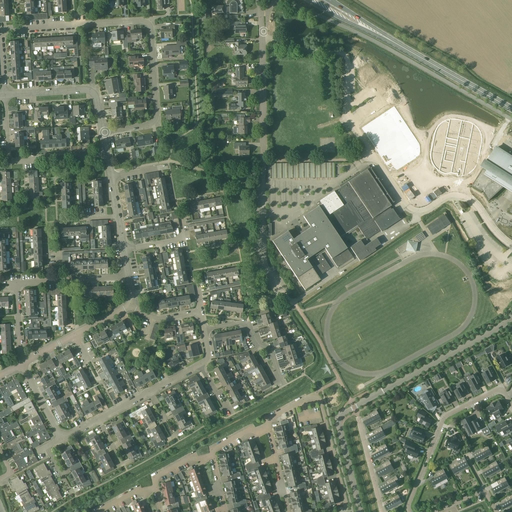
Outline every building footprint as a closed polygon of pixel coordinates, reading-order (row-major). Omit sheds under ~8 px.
[(157,0),(158,9),(165,9),(165,1),(169,1),(168,0),(157,0)] [(243,10),(243,5),(242,3),(242,2),(241,0),(228,0),(227,1),(226,3),(226,5),(229,5),(229,7),(227,7),(227,12),(230,12),(230,14),(237,14),(237,10),(243,10)] [(220,13),(223,13),(223,7),(223,6),(212,6),(212,10),(208,10),(208,9),(202,9),(202,19),(208,19),(208,12),(212,12),(212,13),(216,13),(216,14),(216,15),(217,16),(218,17),(219,16),(220,16),(220,15),(221,14),(220,14),(220,13)] [(239,22),(231,22),(231,26),(235,26),(235,33),(246,33),(246,26),(239,26),(239,22)] [(174,26),(167,26),(167,30),(161,30),(161,38),(172,38),(172,31),(174,31),(174,26)] [(141,30),(130,31),(131,35),(127,35),(128,43),(133,42),(132,39),(141,39),(141,30)] [(123,32),(112,32),(113,41),(123,40),(124,48),(128,48),(127,36),(123,36),(123,32)] [(99,35),(92,35),(93,43),(93,46),(98,46),(98,43),(105,43),(104,33),(99,33),(99,35)] [(72,37),(66,37),(66,46),(72,45),(73,47),(76,47),(76,41),(73,41),(72,37)] [(35,48),(41,47),(40,39),(34,39),(34,44),(31,44),(32,50),(35,50),(35,48)] [(177,46),(164,47),(164,49),(161,49),(162,58),(168,58),(167,55),(180,54),(179,46),(186,46),(186,42),(177,42),(177,46)] [(246,55),(246,45),(241,45),(241,42),(235,42),(235,55),(246,55)] [(95,70),(106,69),(106,65),(107,65),(107,60),(97,60),(97,57),(89,57),(90,64),(95,64),(95,70)] [(138,57),(129,57),(130,68),(143,67),(143,60),(138,60),(138,57)] [(47,72),(43,72),(44,81),(51,80),(51,74),(54,74),(53,68),(53,60),(49,60),(50,68),(47,68),(47,72)] [(179,61),(180,69),(188,69),(187,61),(179,61)] [(68,70),(64,71),(64,80),(71,79),(71,73),(74,73),(74,67),(74,66),(68,67),(68,70)] [(173,66),(164,67),(164,71),(163,71),(163,75),(168,75),(169,78),(173,78),(173,70),(173,66)] [(64,80),(64,71),(63,67),(53,68),(54,74),(57,74),(57,80),(64,80)] [(236,84),(236,85),(247,84),(247,78),(243,78),(243,68),(236,68),(236,78),(235,78),(235,79),(233,79),(232,80),(233,83),(234,84),(236,84)] [(44,81),(43,72),(43,69),(39,69),(33,69),(33,75),(36,75),(37,81),(44,81)] [(140,75),(133,75),(134,80),(136,80),(136,92),(145,91),(144,87),(145,87),(144,79),(140,79),(140,75)] [(115,79),(104,80),(106,88),(107,88),(109,95),(119,93),(118,88),(117,88),(115,79)] [(172,86),(164,86),(165,95),(165,99),(172,99),(172,95),(173,95),(172,86)] [(238,94),(238,104),(229,104),(229,110),(241,110),(241,109),(243,108),(247,107),(247,104),(246,103),(246,98),(244,96),(244,93),(238,94)] [(126,103),(126,102),(125,98),(114,99),(115,103),(110,103),(110,107),(113,106),(113,109),(111,109),(112,116),(116,116),(116,118),(122,118),(122,107),(117,108),(117,103),(126,103)] [(136,98),(128,98),(128,103),(134,102),(135,110),(146,109),(145,101),(137,102),(136,98)] [(73,106),(73,110),(69,110),(70,125),(75,125),(75,116),(84,116),(84,105),(73,106)] [(394,105),(361,126),(386,164),(387,165),(388,165),(389,166),(390,167),(391,167),(392,168),(393,168),(394,168),(395,169),(396,169),(408,161),(408,162),(416,157),(415,156),(419,154),(419,153),(419,152),(420,151),(420,149),(420,148),(420,147),(420,146),(419,145),(419,143),(419,142),(394,105)] [(62,107),(55,108),(55,119),(67,119),(67,106),(62,107)] [(180,119),(180,110),(182,110),(182,106),(175,107),(175,110),(172,110),(165,110),(166,120),(180,119)] [(40,123),(40,119),(39,115),(48,114),(47,108),(39,108),(39,112),(34,113),(34,123),(40,123)] [(14,115),(14,121),(22,121),(22,115),(26,115),(26,111),(16,112),(16,114),(14,115)] [(250,118),(244,118),(244,115),(234,115),(234,121),(239,121),(239,127),(238,127),(238,128),(234,128),(234,134),(247,134),(247,128),(248,128),(248,122),(250,122),(250,118)] [(431,154),(431,155),(431,156),(431,157),(431,158),(431,159),(432,161),(432,162),(433,163),(433,164),(434,165),(434,166),(435,167),(436,168),(437,168),(438,169),(439,170),(438,170),(439,170),(440,171),(441,172),(442,172),(443,172),(444,173),(446,173),(447,173),(448,173),(450,172),(451,172),(457,173),(457,174),(456,176),(458,176),(459,176),(460,176),(461,176),(462,176),(463,176),(464,175),(465,175),(466,175),(467,174),(468,174),(469,173),(470,173),(470,172),(471,172),(472,171),(473,171),(473,170),(474,169),(475,168),(476,167),(476,166),(476,165),(477,165),(477,164),(482,166),(484,168),(474,182),(472,186),(481,193),(482,193),(482,192),(482,191),(483,192),(483,193),(488,201),(504,187),(505,186),(511,190),(511,209),(510,212),(511,212),(511,157),(496,148),(487,163),(485,161),(479,158),(481,150),(481,149),(481,147),(481,146),(482,145),(482,144),(482,143),(482,142),(483,140),(483,139),(483,138),(482,137),(482,136),(482,134),(482,133),(481,132),(481,131),(480,130),(479,129),(479,128),(478,127),(477,126),(476,125),(475,124),(474,124),(473,123),(472,123),(471,122),(470,122),(469,121),(468,121),(467,121),(466,121),(466,120),(465,120),(463,120),(461,120),(461,119),(460,119),(459,119),(458,119),(456,118),(455,118),(453,118),(452,118),(451,118),(450,119),(449,119),(448,119),(446,120),(445,120),(444,121),(443,121),(442,122),(441,123),(441,124),(440,124),(439,125),(438,126),(438,127),(437,128),(436,129),(436,131),(436,132),(435,133),(435,134),(435,136),(434,137),(434,139),(434,140),(434,141),(434,142),(433,142),(433,143),(433,145),(432,146),(432,147),(432,148),(432,149),(431,150),(431,151),(431,152),(431,154)] [(25,120),(22,121),(14,121),(14,128),(19,127),(19,130),(27,130),(27,126),(26,126),(25,120)] [(89,127),(80,127),(80,141),(82,140),(82,144),(90,144),(89,127)] [(137,137),(138,144),(138,146),(153,144),(152,136),(144,137),(144,136),(137,137)] [(116,141),(116,144),(117,149),(131,147),(129,139),(116,141)] [(241,147),(241,144),(241,143),(234,143),(234,149),(239,149),(239,155),(249,155),(249,147),(241,147)] [(268,179),(334,178),(334,163),(268,164),(268,179)] [(390,207),(391,206),(391,205),(394,203),(369,166),(339,186),(340,188),(334,192),(334,191),(320,201),(329,215),(326,217),(319,206),(303,216),(310,227),(293,239),(288,231),(272,241),(305,290),(320,280),(307,260),(324,248),(338,268),(353,257),(340,237),(357,226),(366,240),(375,234),(377,237),(382,233),(381,232),(400,220),(392,209),(391,209),(390,207)] [(124,186),(125,192),(133,191),(135,190),(134,184),(133,184),(133,181),(127,182),(128,185),(124,186)] [(165,184),(158,186),(155,186),(156,192),(167,190),(168,190),(167,188),(166,187),(165,184)] [(133,191),(125,192),(126,198),(134,197),(133,193),(136,193),(135,190),(133,191)] [(160,198),(168,197),(167,194),(168,194),(168,193),(168,190),(167,190),(156,192),(157,198),(159,198),(160,198)] [(40,199),(39,196),(42,196),(42,192),(39,192),(30,193),(30,200),(40,199)] [(170,209),(169,203),(161,204),(162,210),(160,211),(160,214),(167,213),(166,210),(170,209)] [(137,215),(136,209),(129,210),(130,216),(131,216),(132,219),(140,217),(140,214),(137,215)] [(432,235),(449,224),(444,215),(427,227),(432,235)] [(171,222),(165,223),(167,233),(173,232),(171,222)] [(153,228),(154,236),(161,234),(159,227),(158,227),(155,228),(155,224),(152,224),(152,228),(153,228)] [(80,228),(80,236),(80,239),(87,238),(87,241),(89,241),(90,241),(90,235),(89,235),(87,235),(86,230),(86,227),(85,227),(85,226),(82,227),(82,228),(80,228)] [(195,232),(195,233),(196,236),(195,236),(196,239),(197,244),(203,242),(202,235),(201,231),(195,232)] [(425,238),(422,232),(397,248),(401,254),(406,251),(415,252),(417,243),(425,238)] [(374,248),(380,244),(376,238),(364,246),(360,240),(350,247),(359,261),(376,250),(374,248)] [(142,257),(143,263),(151,262),(150,259),(154,258),(153,254),(149,255),(148,254),(146,255),(146,257),(142,257)] [(322,274),(330,268),(321,254),(313,259),(322,274)] [(143,263),(144,269),(152,268),(152,265),(156,265),(155,261),(151,262),(143,263)] [(186,275),(178,276),(179,279),(176,280),(177,286),(180,285),(179,282),(187,281),(186,275)] [(156,286),(154,280),(147,282),(148,288),(151,287),(152,290),(159,289),(158,286),(156,286)] [(166,308),(165,300),(158,301),(158,299),(155,299),(156,305),(159,305),(160,309),(166,308)] [(35,313),(35,309),(26,309),(27,316),(29,315),(29,319),(38,319),(38,315),(38,313),(35,313)] [(257,320),(258,322),(271,318),(269,310),(261,312),(262,315),(261,316),(262,318),(257,320)] [(117,325),(120,332),(123,331),(124,333),(128,331),(128,332),(131,330),(127,323),(124,324),(123,321),(117,325)] [(258,329),(259,333),(278,327),(281,326),(279,321),(273,323),(268,324),(268,325),(269,327),(264,329),(264,328),(258,329)] [(193,323),(181,325),(182,328),(179,328),(180,334),(183,334),(183,332),(194,330),(193,323)] [(115,335),(120,332),(117,325),(111,328),(112,330),(109,332),(113,339),(116,338),(115,335)] [(171,327),(171,328),(164,330),(166,339),(173,337),(173,335),(176,334),(174,326),(171,327)] [(271,331),(271,334),(280,331),(278,327),(259,333),(260,336),(266,334),(266,333),(271,331)] [(28,339),(34,339),(34,331),(34,328),(31,328),(31,329),(28,329),(25,330),(25,337),(28,336),(28,339)] [(40,330),(41,339),(47,338),(47,334),(50,334),(50,328),(44,328),(44,330),(40,330)] [(246,344),(246,342),(246,340),(245,337),(242,338),(241,332),(240,330),(234,331),(235,339),(235,341),(239,340),(240,344),(242,343),(243,345),(246,344)] [(99,334),(103,341),(104,343),(104,344),(110,341),(110,340),(113,339),(109,332),(106,334),(105,331),(99,334)] [(268,341),(277,338),(282,337),(280,331),(271,334),(272,337),(267,339),(268,341)] [(218,343),(222,342),(221,334),(220,334),(220,333),(217,333),(217,334),(214,335),(216,343),(213,343),(214,351),(220,350),(218,343)] [(227,346),(230,346),(227,333),(221,334),(222,342),(226,341),(227,346)] [(103,341),(99,334),(93,337),(94,340),(91,342),(95,348),(98,346),(104,343),(103,341)] [(274,342),(274,344),(288,340),(286,335),(282,337),(277,338),(278,341),(274,342)] [(281,348),(285,347),(289,345),(288,340),(274,344),(275,347),(280,345),(281,348)] [(176,345),(177,350),(179,352),(186,350),(186,347),(185,343),(184,343),(181,344),(178,345),(176,345)] [(281,351),(282,353),(295,349),(297,348),(296,343),(289,345),(285,347),(286,349),(281,351)] [(197,344),(187,346),(189,357),(199,355),(197,344)] [(493,344),(490,346),(484,349),(487,354),(493,351),(494,350),(494,346),(493,344)] [(63,353),(67,361),(73,357),(69,350),(63,353)] [(175,356),(167,360),(169,365),(173,363),(174,365),(180,362),(180,361),(183,359),(179,352),(174,354),(175,356)] [(60,364),(67,361),(63,353),(57,357),(60,364)] [(299,353),(297,354),(288,357),(289,359),(284,361),(285,363),(298,359),(301,358),(299,353)] [(502,368),(510,364),(508,360),(504,353),(496,358),(498,362),(502,368)] [(246,361),(248,364),(255,360),(252,354),(245,358),(243,354),(236,355),(239,361),(241,360),(241,361),(242,363),(246,361)] [(101,366),(112,361),(111,359),(107,361),(105,357),(98,361),(101,366)] [(214,369),(217,375),(224,371),(222,368),(227,365),(225,363),(224,362),(225,361),(223,359),(217,360),(218,363),(219,363),(221,365),(214,369)] [(301,367),(298,359),(285,363),(285,365),(290,364),(292,370),(301,367)] [(45,363),(49,370),(53,369),(54,371),(56,369),(51,360),(45,363)] [(247,373),(249,372),(259,366),(255,360),(248,364),(250,368),(246,370),(247,373)] [(113,363),(112,361),(101,366),(104,372),(111,368),(109,365),(113,363)] [(147,374),(150,380),(156,377),(152,370),(155,368),(151,362),(148,363),(150,367),(148,368),(150,372),(147,374)] [(46,372),(49,370),(45,363),(40,366),(45,375),(48,374),(46,372)] [(255,371),(257,375),(264,371),(261,365),(259,366),(249,372),(250,374),(255,371)] [(492,377),(495,375),(491,366),(485,369),(486,372),(482,374),(487,384),(494,380),(492,377)] [(113,372),(111,368),(104,372),(107,377),(118,372),(117,370),(113,372)] [(77,375),(79,378),(85,375),(82,369),(72,375),(73,377),(77,375)] [(217,375),(220,381),(232,375),(231,372),(226,375),(224,371),(217,375)] [(254,381),(255,383),(267,377),(264,371),(257,375),(258,378),(254,381)] [(119,374),(118,372),(107,377),(110,383),(117,379),(115,376),(119,374)] [(141,372),(139,373),(145,383),(150,380),(147,374),(143,376),(141,372)] [(145,383),(139,373),(137,374),(139,378),(136,380),(139,386),(145,383)] [(478,384),(481,382),(476,373),(471,376),(470,374),(464,377),(467,382),(468,382),(473,391),(474,391),(474,392),(477,390),(477,389),(480,388),(478,384)] [(74,387),(78,386),(88,380),(85,375),(79,378),(80,381),(73,385),(74,387)] [(233,377),(232,375),(220,381),(223,387),(225,386),(230,383),(229,380),(233,377)] [(44,386),(55,380),(53,377),(49,380),(47,376),(41,379),(44,386)] [(270,383),(267,377),(255,383),(257,385),(261,383),(263,386),(260,388),(262,391),(267,388),(266,385),(270,383)] [(17,379),(4,386),(9,396),(18,392),(22,399),(26,397),(17,379)] [(119,383),(117,379),(110,383),(113,389),(124,383),(123,381),(119,383)] [(88,380),(78,386),(79,388),(83,386),(85,389),(91,386),(88,380)] [(191,388),(192,392),(203,386),(200,380),(196,382),(194,380),(188,383),(191,388)] [(49,396),(56,392),(54,389),(57,387),(56,385),(54,382),(48,385),(49,388),(46,390),(46,391),(49,396)] [(233,382),(230,383),(225,386),(229,392),(240,386),(239,383),(235,386),(233,382)] [(125,385),(124,383),(113,389),(116,394),(123,390),(121,387),(125,385)] [(457,387),(456,387),(457,389),(454,391),(458,399),(459,398),(460,399),(463,398),(463,397),(465,395),(463,391),(466,390),(463,383),(457,386),(457,387)] [(13,404),(9,396),(4,386),(0,387),(0,397),(3,396),(8,407),(13,404)] [(194,395),(197,401),(204,397),(202,394),(206,392),(203,386),(192,392),(194,395)] [(229,392),(232,397),(239,394),(237,390),(241,388),(240,386),(229,392)] [(448,389),(445,390),(439,394),(440,396),(445,406),(446,405),(446,406),(449,404),(448,404),(452,402),(450,398),(448,396),(451,394),(448,389)] [(174,390),(167,394),(169,397),(165,399),(166,401),(168,405),(175,401),(179,399),(177,396),(174,390)] [(428,409),(430,408),(431,409),(432,410),(433,410),(434,410),(435,409),(436,408),(436,407),(436,406),(436,405),(438,404),(431,391),(429,392),(428,392),(428,391),(427,391),(426,391),(425,391),(424,391),(424,392),(423,392),(423,393),(423,394),(423,395),(421,396),(428,409)] [(56,400),(57,403),(63,400),(64,399),(62,396),(61,394),(58,395),(56,392),(49,396),(51,400),(52,402),(56,400)] [(93,402),(97,409),(102,406),(101,402),(104,401),(101,394),(94,397),(96,401),(93,402)] [(241,397),(239,394),(232,397),(235,404),(242,400),(244,403),(249,400),(246,395),(241,397)] [(203,404),(205,407),(212,404),(209,398),(205,400),(204,397),(197,401),(200,406),(203,404)] [(26,417),(36,411),(29,398),(11,407),(13,412),(24,406),(27,412),(24,414),(26,417)] [(175,409),(177,411),(183,408),(179,399),(175,401),(168,405),(172,411),(175,409)] [(88,400),(85,402),(91,412),(97,409),(93,402),(90,404),(88,400)] [(499,411),(503,409),(499,401),(495,404),(494,403),(490,405),(491,406),(487,408),(491,415),(493,414),(496,419),(502,416),(499,411)] [(91,412),(85,402),(83,403),(85,407),(81,409),(85,415),(91,412)] [(55,407),(58,413),(66,409),(63,403),(55,407)] [(207,418),(213,415),(212,412),(215,410),(214,407),(212,404),(205,407),(204,408),(206,412),(204,413),(207,418)] [(0,430),(9,425),(8,422),(5,424),(2,418),(12,413),(9,408),(0,412),(0,430)] [(142,415),(144,418),(152,414),(149,408),(143,410),(142,408),(131,414),(133,418),(138,415),(139,417),(142,415)] [(174,416),(178,422),(184,418),(186,418),(184,414),(186,413),(183,408),(177,411),(178,414),(174,416)] [(66,409),(58,413),(62,420),(65,418),(67,421),(73,417),(70,412),(68,413),(66,409)] [(367,427),(381,419),(376,410),(369,414),(371,418),(364,422),(367,427)] [(428,427),(432,421),(425,417),(426,414),(420,410),(417,416),(420,418),(421,419),(419,423),(428,427)] [(31,427),(32,430),(43,424),(36,411),(26,417),(18,421),(21,425),(31,420),(34,426),(31,427)] [(141,420),(146,429),(152,426),(150,423),(156,420),(152,414),(144,418),(141,420)] [(461,421),(463,423),(462,424),(461,425),(461,426),(462,428),(463,428),(464,428),(465,428),(469,436),(477,432),(477,431),(481,429),(476,420),(472,422),(469,417),(461,421)] [(184,418),(178,422),(181,428),(185,426),(186,429),(193,426),(190,420),(186,422),(184,418)] [(115,434),(123,429),(126,428),(122,419),(116,422),(117,424),(112,427),(115,434)] [(276,433),(286,431),(285,428),(288,427),(288,425),(289,425),(288,420),(280,422),(281,426),(275,428),(276,433)] [(0,430),(0,433),(5,444),(16,438),(14,436),(12,437),(9,431),(19,426),(17,421),(9,425),(0,430)] [(511,425),(510,422),(507,424),(505,421),(495,427),(499,433),(502,431),(505,434),(510,431),(511,433),(511,432),(511,425)] [(43,424),(32,430),(25,434),(28,439),(38,433),(41,439),(30,444),(33,449),(40,446),(39,444),(50,438),(43,424)] [(152,433),(154,436),(162,432),(158,426),(153,428),(152,426),(146,429),(149,435),(152,433)] [(312,432),(312,435),(322,432),(321,427),(311,429),(311,426),(303,428),(304,431),(312,432)] [(371,444),(386,436),(381,427),(373,431),(375,435),(368,439),(371,444)] [(419,441),(423,443),(426,435),(419,432),(420,430),(414,427),(413,430),(415,431),(412,438),(416,440),(415,441),(418,442),(419,441)] [(484,436),(490,433),(487,427),(481,430),(484,436)] [(125,433),(123,429),(115,434),(119,440),(124,437),(126,440),(131,437),(128,431),(125,433)] [(289,430),(286,431),(276,433),(277,439),(287,436),(287,433),(290,433),(289,430)] [(156,440),(152,441),(157,449),(165,445),(164,442),(161,444),(160,441),(165,438),(162,432),(154,436),(156,440)] [(446,445),(445,446),(447,447),(448,448),(450,449),(451,448),(457,451),(461,440),(462,440),(458,433),(449,438),(449,437),(447,441),(446,441),(445,443),(446,445)] [(5,444),(13,457),(24,451),(23,448),(19,450),(16,445),(26,439),(24,434),(16,438),(5,444)] [(93,446),(101,441),(97,435),(92,438),(91,435),(85,438),(88,444),(91,442),(93,446)] [(122,445),(125,452),(136,446),(134,442),(131,437),(126,440),(127,442),(122,445)] [(325,442),(324,437),(314,440),(314,443),(311,443),(312,446),(315,445),(325,442)] [(246,448),(256,445),(256,444),(255,445),(254,440),(244,443),(241,444),(242,446),(245,445),(246,448)] [(92,451),(95,456),(100,453),(99,450),(104,448),(101,441),(93,446),(95,449),(92,451)] [(289,444),(288,442),(278,444),(279,444),(280,449),(289,447),(290,450),(297,448),(296,445),(289,444)] [(325,443),(325,442),(315,445),(316,448),(309,451),(310,455),(317,453),(317,450),(326,448),(325,443)] [(416,458),(419,451),(415,449),(416,445),(407,442),(404,448),(408,449),(406,454),(409,455),(408,457),(408,458),(411,459),(412,459),(413,457),(416,458)] [(375,461),(390,453),(385,444),(377,448),(379,452),(372,455),(375,461)] [(258,450),(256,445),(246,448),(243,449),(244,451),(247,450),(248,453),(258,450)] [(477,462),(492,454),(487,445),(479,449),(481,453),(474,457),(477,462)] [(61,454),(65,461),(73,457),(71,453),(74,451),(71,446),(65,449),(67,452),(61,454)] [(136,446),(125,452),(128,458),(134,455),(135,458),(133,459),(134,461),(142,457),(138,449),(136,446)] [(31,448),(24,451),(13,457),(20,471),(38,461),(36,457),(32,458),(33,460),(26,464),(23,458),(33,453),(31,448)] [(298,452),(297,448),(290,450),(291,453),(281,455),(282,461),(292,458),(292,455),(298,452)] [(228,451),(228,453),(218,455),(220,460),(219,461),(230,458),(229,456),(232,455),(233,454),(232,449),(228,451)] [(259,455),(258,450),(248,453),(249,456),(246,457),(247,459),(250,458),(259,455)] [(101,460),(103,464),(110,459),(107,453),(102,456),(100,453),(95,456),(98,462),(101,460)] [(318,456),(317,453),(310,455),(311,459),(318,459),(319,462),(329,459),(328,454),(318,456)] [(260,455),(259,455),(250,458),(251,461),(245,465),(246,469),(253,466),(252,464),(261,460),(259,455),(260,455)] [(73,464),(75,467),(81,464),(78,458),(75,460),(73,457),(65,461),(68,467),(73,464)] [(219,461),(221,466),(231,464),(230,461),(233,460),(232,458),(230,458),(219,461)] [(283,466),(293,464),(293,461),(296,460),(295,458),(292,458),(282,461),(284,466),(283,466)] [(110,459),(103,464),(105,467),(101,469),(104,474),(110,471),(109,469),(114,466),(110,459)] [(379,478),(394,469),(389,460),(381,465),(383,468),(376,472),(379,478)] [(454,475),(469,467),(466,461),(459,465),(457,461),(449,466),(454,475)] [(486,478),(503,469),(501,463),(498,465),(496,461),(488,465),(490,469),(483,473),(486,478)] [(40,479),(51,473),(49,470),(48,471),(44,463),(38,466),(34,468),(37,475),(40,479)] [(283,466),(284,471),(295,469),(294,466),(297,465),(296,463),(293,464),(283,466)] [(71,472),(74,479),(82,474),(85,473),(81,464),(75,467),(76,470),(71,472)] [(332,470),(331,464),(320,467),(321,470),(318,471),(319,473),(322,472),(332,470)] [(190,476),(199,473),(198,471),(197,468),(192,470),(191,466),(187,469),(190,476)] [(254,469),(253,466),(246,469),(247,472),(254,472),(255,475),(265,471),(263,466),(254,469)] [(233,475),(233,478),(241,476),(240,472),(232,472),(232,469),(222,471),(223,477),(233,475)] [(433,486),(448,478),(443,469),(435,473),(437,477),(430,481),(433,486)] [(316,479),(317,482),(324,480),(323,478),(333,475),(332,470),(322,472),(322,475),(316,479)] [(267,476),(265,471),(255,475),(253,476),(253,478),(256,477),(257,480),(267,476)] [(43,482),(45,485),(53,480),(51,476),(52,475),(51,473),(40,479),(42,483),(43,482)] [(200,475),(199,473),(190,476),(192,481),(201,478),(200,475)] [(82,474),(74,479),(78,485),(83,482),(85,485),(82,486),(83,488),(91,484),(87,476),(84,478),(82,474)] [(234,480),(228,482),(224,483),(226,488),(225,488),(236,486),(238,485),(238,481),(241,480),(241,476),(233,478),(234,480)] [(267,476),(257,480),(258,482),(255,483),(256,486),(259,485),(269,481),(268,481),(267,476)] [(395,481),(398,480),(396,476),(385,481),(387,485),(381,489),(383,494),(398,486),(395,481)] [(13,488),(15,492),(27,485),(25,483),(24,484),(21,479),(19,480),(18,477),(9,482),(12,489),(13,488)] [(495,494),(509,486),(505,477),(497,481),(499,485),(492,489),(495,494)] [(161,487),(162,489),(173,487),(171,487),(170,478),(165,481),(166,483),(161,484),(162,487),(161,487)] [(201,478),(192,481),(194,486),(202,483),(201,478)] [(298,482),(297,479),(287,482),(288,487),(298,485),(299,488),(306,486),(305,483),(298,482)] [(45,489),(47,493),(58,487),(57,484),(55,485),(53,480),(45,485),(46,488),(45,489)] [(325,486),(326,489),(336,486),(334,481),(325,483),(324,480),(317,482),(318,486),(325,486)] [(271,486),(269,481),(259,485),(260,488),(257,489),(258,491),(261,490),(271,486)] [(203,486),(202,483),(194,486),(195,491),(194,492),(205,488),(204,486),(203,486)] [(19,495),(20,498),(29,493),(27,489),(28,488),(27,485),(15,492),(18,496),(19,495)] [(225,488),(227,493),(237,491),(236,488),(239,488),(238,485),(236,486),(225,488)] [(257,500),(266,497),(265,494),(272,492),(270,487),(271,487),(271,486),(261,490),(262,493),(256,497),(257,500)] [(291,498),(291,499),(301,496),(300,493),(307,490),(306,486),(299,488),(299,491),(290,493),(291,498)] [(58,487),(47,493),(49,497),(50,496),(52,499),(55,498),(57,500),(62,497),(58,490),(60,489),(58,487)] [(205,491),(205,488),(194,492),(196,497),(194,497),(196,501),(201,498),(200,496),(206,493),(205,491)] [(339,497),(337,492),(327,494),(328,497),(325,498),(326,500),(329,499),(339,497)] [(21,502),(23,506),(34,500),(33,497),(31,498),(29,493),(20,498),(22,501),(21,502)] [(503,510),(511,505),(511,493),(505,497),(507,501),(501,505),(503,510)] [(388,511),(402,503),(397,494),(390,498),(392,502),(385,506),(388,511)] [(239,502),(239,505),(247,503),(246,500),(238,499),(238,496),(228,499),(229,504),(239,502)] [(304,496),(301,496),(291,499),(292,504),(302,501),(301,499),(304,498),(304,496)] [(172,504),(173,507),(178,506),(178,502),(176,503),(175,497),(164,500),(165,502),(166,505),(172,504)] [(267,500),(266,497),(257,500),(258,504),(266,503),(267,506),(276,503),(276,502),(276,503),(274,497),(267,500)] [(339,497),(329,499),(329,502),(323,506),(324,509),(331,508),(330,505),(340,502),(338,497),(339,497)] [(208,499),(207,499),(202,501),(201,498),(196,501),(197,504),(195,504),(197,509),(200,508),(210,504),(210,502),(209,502),(208,499)] [(26,509),(28,511),(27,511),(34,511),(39,509),(38,507),(37,508),(34,503),(36,502),(34,500),(23,506),(25,510),(26,509)] [(131,502),(134,510),(143,507),(142,504),(141,502),(137,503),(135,500),(131,502)] [(241,511),(241,510),(247,507),(247,503),(239,505),(240,508),(230,510),(230,511),(241,511)] [(278,508),(276,503),(267,506),(264,507),(264,509),(267,508),(268,511),(278,508)]
